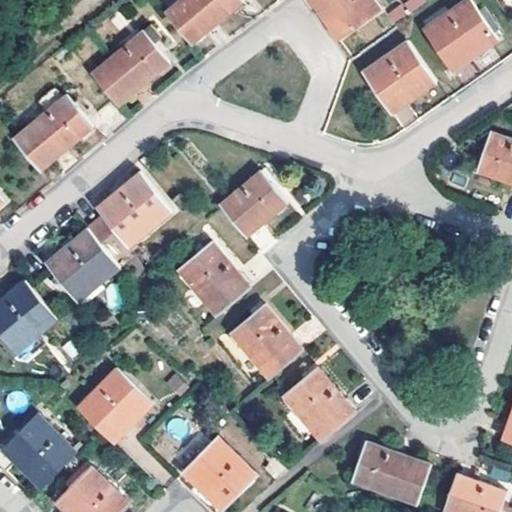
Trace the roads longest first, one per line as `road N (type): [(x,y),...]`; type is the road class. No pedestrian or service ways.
road 1 (residential): [(383,193),(353,202),(308,237),(300,267),(430,427),(456,432),(469,425),(511,308)]
road 2 (residential): [(376,162),(170,107),(0,245)]
road 3 (residential): [(511,75),(376,162)]
